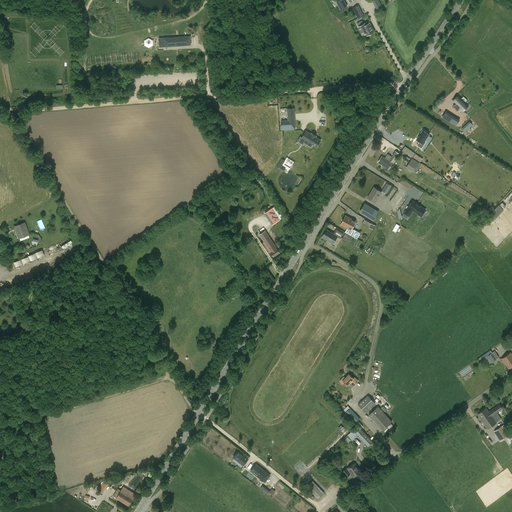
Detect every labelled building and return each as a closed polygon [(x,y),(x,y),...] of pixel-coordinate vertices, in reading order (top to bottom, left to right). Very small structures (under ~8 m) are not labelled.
[(354,7),(358,17),(364,15),(360,4),(354,7)] [(369,23),(366,25),(365,23),(357,27),(362,35),(366,33),(367,36),(374,32),(369,23)] [(190,37),(165,38),(165,46),(190,45),(190,37)] [(461,99),(458,96),(453,101),(456,104),(455,105),(454,105),(453,106),(457,111),(459,109),(460,108),(463,111),(468,106),(465,102),(464,103),(460,100),(461,99)] [(295,129),(294,108),(287,109),(288,121),(281,121),(282,130),(295,129)] [(456,126),(459,121),(445,112),(442,117),(456,126)] [(465,132),(473,124),(470,121),(462,128),(465,132)] [(424,131),(422,130),(420,134),(418,136),(416,140),(419,142),(416,145),(421,149),(426,141),(425,141),(429,135),(427,134),(428,133),(424,131)] [(306,131),(302,137),(302,138),(305,140),(304,143),(311,147),(312,145),(316,147),(321,140),(316,137),(317,136),(311,133),(311,134),(306,131)] [(407,148),(404,152),(412,157),(415,153),(407,148)] [(395,151),(392,157),(388,154),(385,158),(382,156),(378,162),(388,169),(398,153),(395,151)] [(277,167),(284,172),(286,169),(282,166),(286,160),(282,158),(277,167)] [(421,164),(412,158),(406,167),(416,173),(421,164)] [(386,194),(391,186),(387,183),(382,191),(386,194)] [(375,202),(381,192),(374,188),(371,192),(372,193),(368,198),(375,202)] [(412,210),(418,214),(421,216),(425,210),(416,204),(412,201),(409,205),(404,213),(409,216),(412,210)] [(497,216),(506,206),(502,202),(492,212),(497,216)] [(365,204),(359,212),(374,221),(379,212),(365,204)] [(265,213),(273,225),(280,220),(272,208),(265,213)] [(348,223),(350,219),(345,216),(341,225),(347,228),(349,229),(351,225),(348,223)] [(42,219),(37,221),(40,230),(45,228),(42,219)] [(363,223),(374,228),(376,225),(365,220),(363,223)] [(25,236),(28,235),(24,223),(14,227),(18,237),(24,234),(25,236)] [(333,244),(337,237),(340,239),(344,233),(336,228),(333,234),(326,230),(322,236),(328,240),(328,241),(333,244)] [(354,230),(352,229),(351,230),(349,229),(347,228),(345,232),(357,239),(360,233),(354,230)] [(279,253),(271,241),(265,231),(259,235),(274,256),(279,253)] [(349,243),(352,239),(345,234),(342,238),(349,243)] [(43,251),(13,261),(15,266),(45,256),(43,251)] [(489,365),(497,359),(492,353),(490,350),(487,353),(486,352),(480,357),(482,360),(484,358),(489,365)] [(509,369),(511,366),(511,355),(510,353),(502,359),(509,369)] [(349,374),(345,378),(343,376),(339,381),(343,384),(344,383),(347,385),(349,383),(353,386),(358,381),(354,377),(353,378),(349,374)] [(365,413),(375,404),(368,395),(358,404),(365,413)] [(496,413),(502,408),(499,404),(488,412),(486,408),(477,415),(487,429),(501,419),(496,413)] [(382,430),(392,422),(378,406),(368,415),(382,430)] [(355,423),(360,419),(355,414),(350,418),(355,423)] [(500,441),(511,433),(505,424),(494,432),(500,441)] [(358,425),(353,430),(368,446),(373,442),(358,425)] [(348,435),(343,439),(347,444),(352,440),(348,435)] [(234,457),(234,458),(232,460),(238,465),(240,462),(244,465),(248,459),(238,451),(234,457)] [(264,472),(252,463),(247,470),(259,479),(264,472)] [(353,478),(361,472),(354,463),(342,472),(346,477),(350,474),(353,478)] [(98,489),(103,493),(109,484),(104,481),(98,489)] [(312,481),(306,487),(318,499),(324,493),(312,481)] [(263,485),(261,488),(268,494),(270,492),(263,485)] [(133,498),(121,491),(118,489),(113,496),(128,505),(133,498)]
